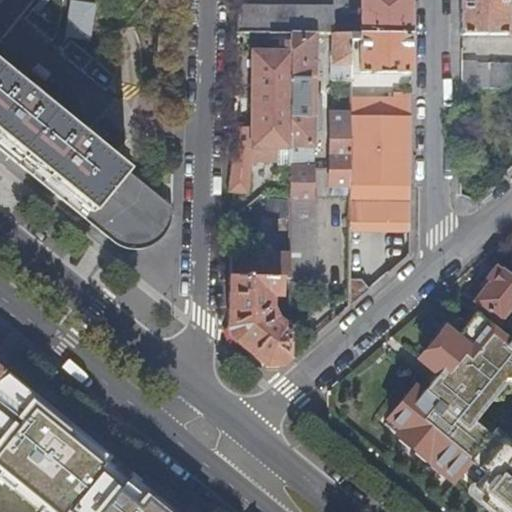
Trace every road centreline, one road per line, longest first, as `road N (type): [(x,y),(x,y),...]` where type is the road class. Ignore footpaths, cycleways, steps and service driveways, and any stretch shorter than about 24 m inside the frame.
road 1 (residential): [(187,380),(200,316),(210,0)]
road 2 (residential): [(448,249),(250,431)]
road 3 (residential): [(448,249),(434,231),(434,0)]
road 4 (primary): [(187,380),(0,230)]
road 5 (primary): [(0,298),(148,419)]
road 6 (primary): [(148,419),(252,504)]
road 7 (primary): [(347,511),(250,431)]
